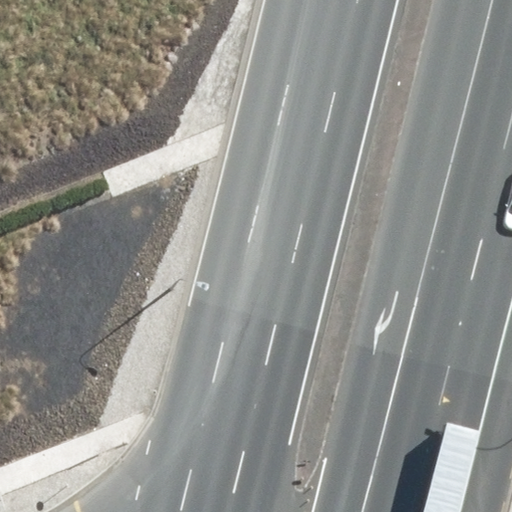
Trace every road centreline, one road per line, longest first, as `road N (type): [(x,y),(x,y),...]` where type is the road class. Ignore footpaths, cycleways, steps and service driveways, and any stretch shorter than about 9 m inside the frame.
road 1 (primary): [(204,481),(334,0)]
road 2 (primary): [(511,112),(411,511)]
